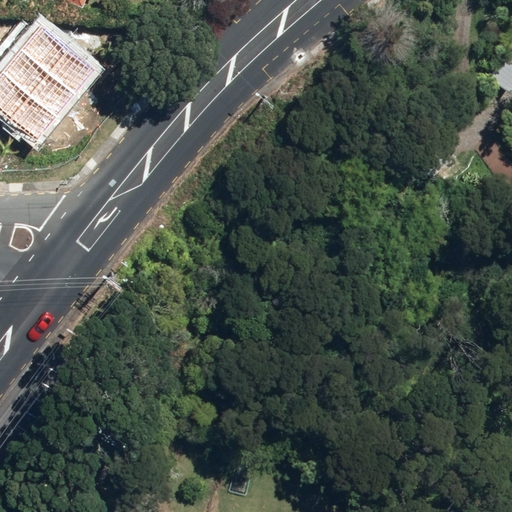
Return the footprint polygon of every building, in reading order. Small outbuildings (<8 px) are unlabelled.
[(56,0),(77,8),(79,0),(56,0)] [(96,71),(42,26),(22,50),(76,95),(96,71)] [(76,95),(22,50),(3,73),(57,118),(76,95)] [(57,118),(3,73),(0,76),(0,108),(38,140),(57,118)] [(120,511),(95,500),(89,511),(120,511)]
